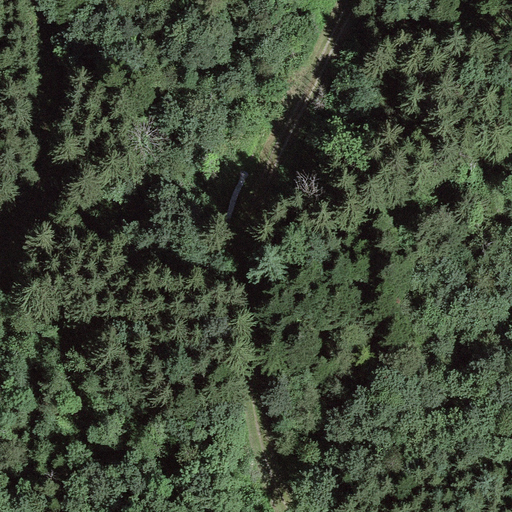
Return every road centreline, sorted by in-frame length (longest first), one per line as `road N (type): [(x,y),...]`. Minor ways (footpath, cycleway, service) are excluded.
road 1 (track): [(354,0),(271,173),(247,268),(261,427),(296,511)]
road 2 (track): [(0,265),(21,243),(48,173),(42,57),(25,0)]
